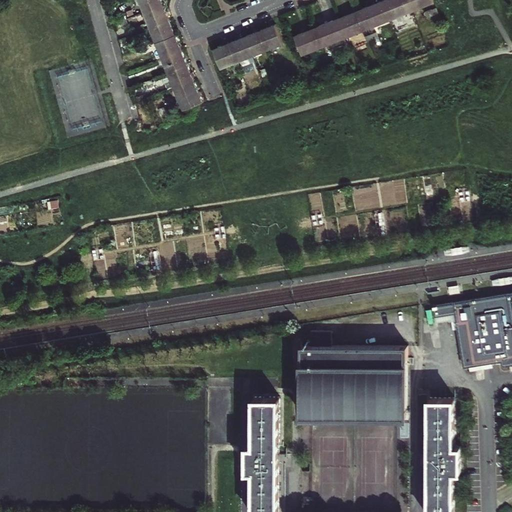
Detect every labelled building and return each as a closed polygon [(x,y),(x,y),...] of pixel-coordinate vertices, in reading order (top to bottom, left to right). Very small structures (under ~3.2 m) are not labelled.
[(144,0),(149,10),(168,1),(167,0),(144,0)] [(369,0),(366,2),(374,20),(395,11),(390,0),(369,0)] [(390,0),(395,11),(416,2),(415,0),(390,0)] [(149,10),(155,25),(175,17),(171,9),(168,1),(149,10)] [(345,11),(353,29),(374,20),(366,2),(355,6),(345,11)] [(133,17),(131,11),(124,14),(127,20),(133,17)] [(325,19),(333,38),(353,29),(345,11),(335,15),(325,19)] [(136,23),(133,17),(127,20),(129,26),(136,23)] [(175,17),(155,25),(162,41),(181,32),(178,25),(175,17)] [(274,21),(267,25),(275,43),(290,36),(282,18),(274,21)] [(313,24),(300,30),(308,48),(333,38),(325,19),(313,24)] [(275,43),(267,25),(260,28),(252,31),(260,49),(275,43)] [(244,34),(236,38),(245,56),(260,49),(252,31),(244,34)] [(162,41),(169,56),(188,47),(185,40),(181,32),(162,41)] [(228,41),(221,45),(229,63),(245,56),(236,38),(228,41)] [(134,47),(136,52),(143,49),(140,44),(134,47)] [(169,56),(175,72),(195,63),(191,54),(188,47),(169,56)] [(143,49),(136,52),(139,58),(145,55),(143,49)] [(373,60),(368,63),(370,69),(376,66),(373,60)] [(175,72),(182,87),(202,79),(198,71),(195,63),(175,72)] [(364,71),(370,69),(368,63),(362,65),(364,71)] [(144,79),(146,85),(152,82),(149,76),(144,79)] [(202,79),(182,87),(192,108),(211,99),(207,90),(202,79)] [(155,88),(152,82),(146,85),(149,91),(155,88)] [(471,252),(470,245),(445,249),(445,256),(471,252)] [(159,249),(152,250),(154,269),(161,269),(159,249)] [(511,282),(511,276),(493,280),(493,286),(511,282)] [(451,286),(452,295),(461,293),(460,284),(451,286)] [(511,293),(434,306),(436,319),(458,315),(465,365),(502,359),(502,364),(511,362),(511,293)] [(305,359),(298,359),(298,378),(298,424),(404,425),(405,359),(305,359)] [(272,511),(275,398),(250,398),(249,442),(243,442),(242,469),(250,469),(248,511),(272,511)] [(455,399),(430,399),(428,511),(454,511),(454,471),(460,471),(460,445),(455,445),(455,399)]
